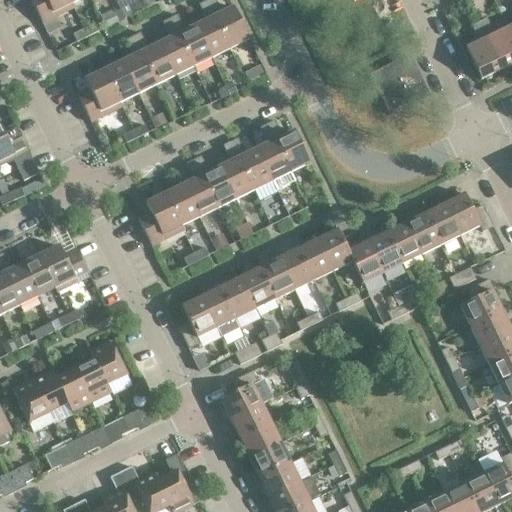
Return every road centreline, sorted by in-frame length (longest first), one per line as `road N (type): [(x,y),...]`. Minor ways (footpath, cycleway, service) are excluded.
road 1 (residential): [(194,421),(81,186)]
road 2 (residential): [(81,186),(303,80)]
road 3 (residential): [(303,80),(347,159),(376,174),(398,173),(482,136)]
road 4 (residential): [(8,511),(194,421)]
road 5 (residential): [(81,186),(0,22)]
road 6 (residential): [(482,136),(415,0)]
